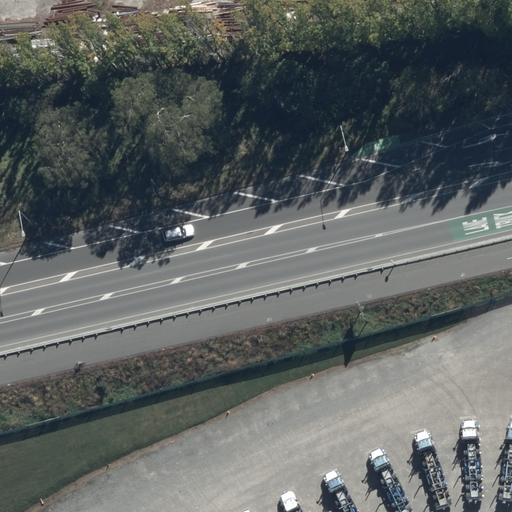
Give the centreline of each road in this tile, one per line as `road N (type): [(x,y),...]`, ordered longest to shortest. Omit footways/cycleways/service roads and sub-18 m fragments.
road 1 (motorway): [(511,218),(0,333)]
road 2 (secondary): [(511,176),(0,290)]
